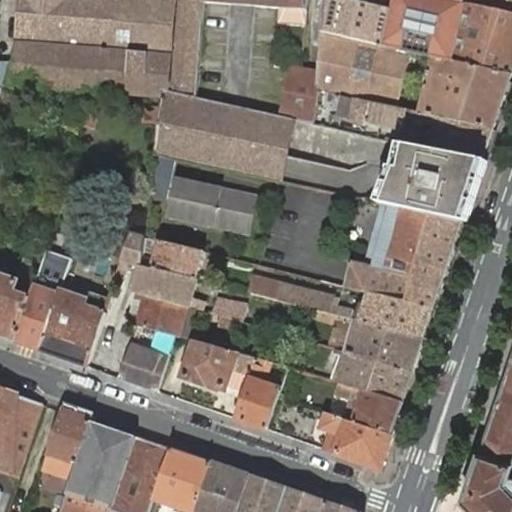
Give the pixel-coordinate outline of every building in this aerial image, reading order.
[(21,0),(16,65),(15,84),(165,96),(165,89),(198,96),(204,2),(203,0),(21,0)] [(203,0),(204,2),(308,11),(308,0),(203,0)] [(352,2),(345,0),(328,0),(326,32),(411,51),(433,57),(511,74),(511,13),(476,5),(451,0),(396,0),(395,11),(352,2)] [(352,0),(352,2),(395,11),(396,0),(352,0)] [(511,0),(451,0),(476,5),(511,13),(511,0)] [(411,51),(326,32),(322,74),(320,91),(400,108),(411,51)] [(495,129),(511,79),(511,74),(433,57),(420,112),(495,129)] [(0,88),(3,89),(15,90),(15,84),(16,65),(0,64),(0,88)] [(293,68),(282,116),(300,121),(332,128),(333,125),(334,116),(420,134),(432,136),(429,149),(485,160),(495,129),(420,112),(400,108),(320,91),(322,74),(318,73),(306,70),(303,69),(302,70),(293,68)] [(3,89),(0,96),(0,97),(14,99),(14,95),(15,90),(3,89)] [(165,96),(163,107),(157,155),(176,159),(222,170),(236,173),(281,183),(286,184),(292,153),(300,121),(282,116),(198,96),(165,89),(165,96)] [(31,104),(42,107),(45,97),(33,97),(31,104)] [(90,101),(79,100),(77,110),(87,111),(90,101)] [(418,146),(429,149),(432,136),(420,134),(418,146)] [(464,223),(485,160),(429,149),(418,146),(408,145),(404,168),(400,169),(385,204),(404,208),(464,223)] [(258,197),(180,181),(173,216),(250,233),(258,197)] [(456,246),(464,223),(404,208),(385,204),(382,204),(368,261),(376,263),(374,268),(355,263),(349,289),(371,293),(435,309),(444,284),(457,246),(456,246)] [(129,263),(143,267),(146,243),(146,239),(133,235),(124,261),(129,263)] [(161,246),(155,270),(192,279),(197,280),(198,281),(205,252),(146,237),(146,239),(146,243),(152,245),(153,244),(161,246)] [(127,275),(129,263),(124,261),(116,284),(121,286),(125,275),(127,275)] [(155,270),(143,267),(137,292),(137,293),(188,306),(202,310),(204,301),(193,298),(188,297),(192,279),(155,270)] [(5,269),(3,275),(36,287),(37,285),(38,280),(5,269)] [(0,274),(0,336),(17,343),(36,287),(3,275),(0,274)] [(91,291),(41,274),(38,280),(37,285),(59,293),(60,290),(88,299),(91,292),(91,291)] [(193,298),(197,280),(192,279),(188,297),(193,298)] [(281,301),(284,286),(273,284),(272,285),(265,283),(262,297),(281,301)] [(435,309),(371,293),(365,313),(338,307),(339,299),(335,298),(335,297),(285,284),(284,286),(281,301),(312,309),(356,320),(426,337),(435,309)] [(36,287),(17,343),(89,367),(107,313),(106,313),(111,299),(91,292),(88,299),(60,290),(59,293),(37,285),(36,287)] [(188,306),(137,293),(136,299),(144,301),(140,318),(131,316),(130,323),(140,325),(144,327),(161,331),(176,336),(179,337),(188,306)] [(136,299),(131,316),(140,318),(144,301),(136,299)] [(216,299),(213,313),(242,322),(246,308),(216,299)] [(242,322),(213,313),(209,324),(239,332),(242,322)] [(414,372),(426,337),(356,320),(346,352),(414,372)] [(144,327),(140,325),(132,345),(121,379),(159,391),(176,336),(161,331),(154,352),(138,347),(144,327)] [(252,373),(256,359),(197,341),(184,376),(204,383),(205,381),(226,388),(227,383),(233,368),(252,373)] [(404,402),(414,372),(346,352),(333,348),(320,345),(319,350),(340,356),(344,357),(338,377),(336,382),(347,385),(404,402)] [(344,357),(340,356),(334,375),(338,377),(344,357)] [(511,511),(511,358),(481,450),(480,450),(464,498),(478,511),(511,511)] [(278,398),(280,391),(262,384),(269,362),(256,359),(252,373),(246,390),(237,419),(268,429),(278,398)] [(246,390),(252,373),(233,368),(227,383),(246,390)] [(393,435),(404,402),(347,385),(344,395),(353,397),(363,400),(355,423),(393,435)] [(43,405),(0,390),(0,469),(18,476),(43,405)] [(363,400),(353,397),(345,420),(355,423),(363,400)] [(93,422),(63,412),(48,453),(45,464),(75,474),(79,464),(93,422)] [(382,469),(393,435),(355,423),(345,420),(328,415),(323,428),(332,432),(326,450),(382,469)] [(62,511),(112,511),(114,509),(139,438),(93,422),(79,464),(75,474),(68,493),(62,511)] [(173,450),(144,440),(119,511),(118,511),(151,511),(156,500),(173,450)] [(184,511),(196,511),(213,463),(173,450),(156,500),(185,509),(184,511)] [(196,511),(239,511),(251,477),(213,463),(196,511)] [(352,511),(288,490),(251,477),(239,511),(352,511)]
